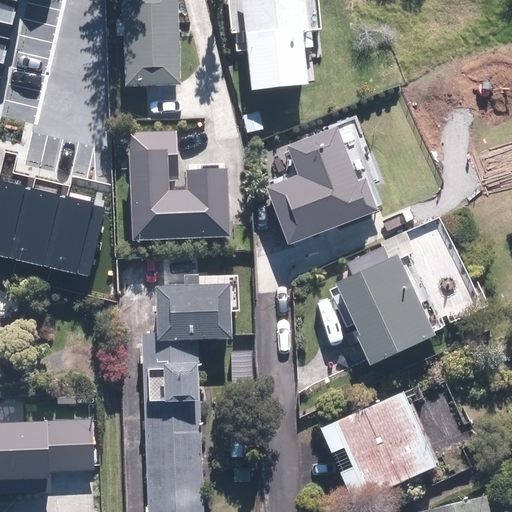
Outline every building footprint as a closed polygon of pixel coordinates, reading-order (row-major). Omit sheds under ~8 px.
[(0,0),(0,14),(14,18),(18,0),(0,0)] [(177,0),(122,0),(124,86),(179,85),(177,0)] [(293,0),(232,0),(241,97),(302,91),(293,0)] [(0,14),(0,44),(8,46),(14,18),(0,14)] [(178,131),(130,132),(133,239),(227,237),(225,169),(187,170),(187,188),(170,188),(169,154),(179,154),(178,131)] [(295,180),(263,193),(283,241),(355,212),(324,136),(283,153),(295,180)] [(0,180),(0,255),(14,259),(31,188),(0,180)] [(31,188),(14,259),(48,267),(65,196),(31,188)] [(65,196),(48,267),(89,276),(106,205),(65,196)] [(397,257),(339,282),(374,363),(432,337),(397,257)] [(215,293),(146,295),(148,341),(143,341),(147,511),(194,511),(189,341),(216,340),(215,293)] [(437,378),(311,432),(343,506),(469,452),(437,378)] [(81,424),(0,428),(0,494),(37,492),(36,472),(84,470),(81,424)] [(477,511),(475,500),(421,511),(477,511)]
